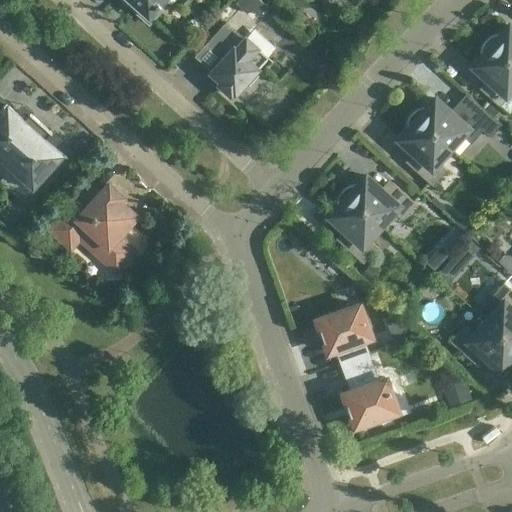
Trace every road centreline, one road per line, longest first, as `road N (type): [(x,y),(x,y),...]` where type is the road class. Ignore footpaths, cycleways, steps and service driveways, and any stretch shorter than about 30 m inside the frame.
road 1 (residential): [(0,22),(233,233)]
road 2 (residential): [(332,511),(233,233)]
road 3 (residential): [(274,188),(63,0)]
road 4 (residential): [(274,188),(456,0)]
road 5 (tertiary): [(80,508),(33,389),(0,343)]
road 6 (residential): [(501,451),(333,511)]
